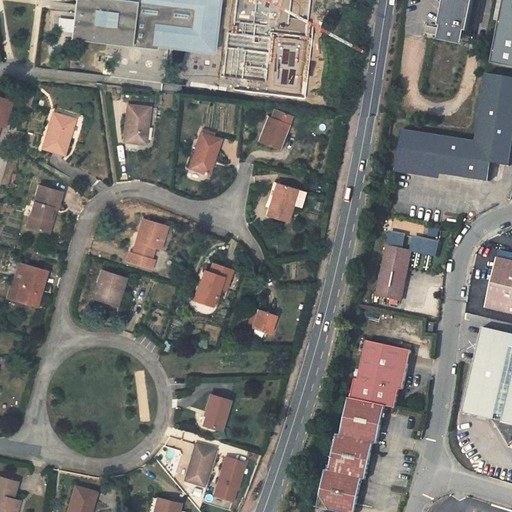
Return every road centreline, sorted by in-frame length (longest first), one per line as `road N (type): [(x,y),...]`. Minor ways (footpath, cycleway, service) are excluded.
road 1 (primary): [(386,0),(330,291),(269,494)]
road 2 (residential): [(50,452),(91,472),(115,470),(153,444),(166,400),(161,378),(130,344),(84,337),(63,346)]
road 3 (residential): [(63,346),(59,319),(72,257),(108,196),(158,195),(230,222)]
road 4 (residential): [(428,470),(462,250),(475,232),(511,212)]
road 5 (residential): [(63,346),(47,359),(30,396),(50,452)]
